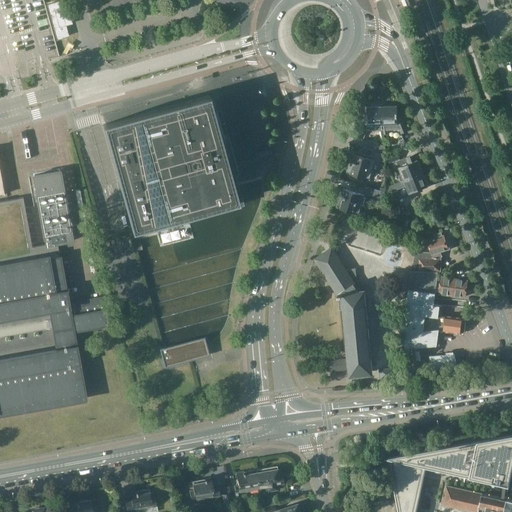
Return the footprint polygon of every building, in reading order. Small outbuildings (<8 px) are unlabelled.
[(0,0),(0,99),(16,95),(47,86),(66,81),(64,73),(61,61),(55,41),(52,28),(43,0),(0,0)] [(62,13),(59,1),(47,4),(57,39),(69,36),(65,24),(62,25),(59,14),(62,13)] [(132,231),(133,231),(187,216),(192,215),(193,219),(244,205),(230,157),(226,158),(209,95),(103,125),(131,229),(132,231)] [(400,130),(402,134),(407,132),(401,116),(398,116),(397,106),(380,107),(380,117),(382,119),(382,125),(383,125),(383,134),(388,134),(387,130),(400,130)] [(365,113),(359,134),(365,135),(366,130),(382,130),(382,125),(382,119),(380,117),(380,107),(367,107),(367,114),(365,113)] [(363,140),(361,147),(377,152),(377,153),(386,156),(384,146),(363,140)] [(374,166),(374,164),(378,165),(380,160),(385,162),(387,156),(386,156),(377,153),(375,161),(353,154),(351,162),(354,163),(350,174),(370,180),(374,166)] [(390,163),(396,161),(400,160),(397,153),(387,156),(389,162),(390,163)] [(399,183),(422,174),(420,168),(421,166),(419,163),(417,162),(417,161),(416,161),(414,155),(406,158),(409,165),(394,170),(399,183)] [(60,171),(33,176),(38,202),(39,205),(46,244),(46,246),(57,243),(73,241),(60,171)] [(388,194),(401,188),(404,196),(427,187),(426,185),(428,184),(426,181),(424,180),(422,174),(399,183),(386,189),(388,194)] [(165,409),(213,396),(182,284),(169,235),(137,243),(133,231),(132,231),(131,229),(114,233),(106,236),(90,178),(85,179),(97,239),(105,268),(146,414),(158,411),(165,409)] [(369,196),(378,199),(384,201),(386,193),(365,187),(363,195),(343,189),(340,196),(341,197),(341,196),(343,197),(340,209),(359,215),(364,200),(367,201),(369,196)] [(0,414),(86,399),(73,331),(109,324),(107,309),(71,316),(68,302),(60,257),(57,243),(46,246),(46,244),(32,247),(23,197),(0,200),(0,414)] [(394,219),(391,230),(398,232),(402,221),(394,219)] [(424,231),(415,229),(413,235),(422,238),(424,231)] [(411,271),(411,272),(412,272),(438,273),(438,272),(440,272),(441,256),(440,252),(448,249),(446,244),(448,242),(446,238),(444,237),(443,236),(442,236),(441,233),(434,235),(435,239),(428,241),(432,253),(416,252),(411,271)] [(397,234),(395,241),(401,243),(403,236),(397,234)] [(351,377),(374,375),(366,298),(366,295),(365,285),(358,286),(357,277),(356,268),(347,269),(333,247),(314,259),(337,296),(338,296),(339,310),(343,310),(347,358),(326,360),(327,372),(350,370),(351,377)] [(405,338),(406,348),(420,347),(436,345),(437,339),(438,330),(443,331),(445,317),(442,316),(442,314),(441,314),(442,306),(434,305),(436,291),(440,292),(440,288),(436,288),(438,273),(412,272),(407,302),(409,302),(399,334),(400,334),(401,337),(402,336),(403,338),(405,338)] [(440,288),(440,292),(439,293),(465,297),(467,281),(441,277),(440,288)] [(445,316),(445,317),(443,331),(460,334),(460,332),(464,333),(466,320),(462,320),(462,318),(445,316)] [(210,347),(209,344),(207,336),(197,339),(197,340),(203,361),(213,359),(211,350),(210,347)] [(424,362),(422,362),(420,347),(406,348),(408,372),(425,370),(424,362)] [(432,369),(456,365),(454,354),(430,356),(432,369)] [(404,376),(403,367),(382,369),(383,378),(404,376)] [(385,457),(382,467),(391,469),(399,511),(416,511),(418,502),(424,476),(453,483),(456,483),(503,493),(506,494),(507,495),(509,484),(511,472),(511,434),(451,446),(389,458),(385,457)] [(256,469),(260,488),(267,487),(268,491),(277,490),(276,485),(284,484),(282,475),(280,468),(277,468),(277,466),(256,469)] [(260,488),(256,469),(244,472),(236,474),(238,485),(234,486),(236,497),(238,497),(237,492),(260,488)] [(191,500),(220,495),(218,489),(213,490),(211,477),(210,478),(211,481),(206,482),(206,479),(205,479),(192,481),(194,490),(189,491),(191,500)] [(511,511),(511,498),(507,497),(507,498),(482,493),(446,485),(442,504),(478,511),(511,511)] [(153,511),(158,511),(157,506),(155,497),(151,498),(149,489),(136,491),(136,492),(136,494),(131,495),(131,492),(130,492),(131,499),(125,500),(127,511),(148,508),(148,511),(153,511)] [(231,504),(229,493),(222,494),(225,506),(231,504)] [(263,508),(274,504),(272,498),(261,501),(263,508)] [(92,509),(90,500),(77,502),(76,502),(77,505),(72,506),(72,503),(71,503),(72,510),(66,511),(96,511),(96,508),(92,509)]
